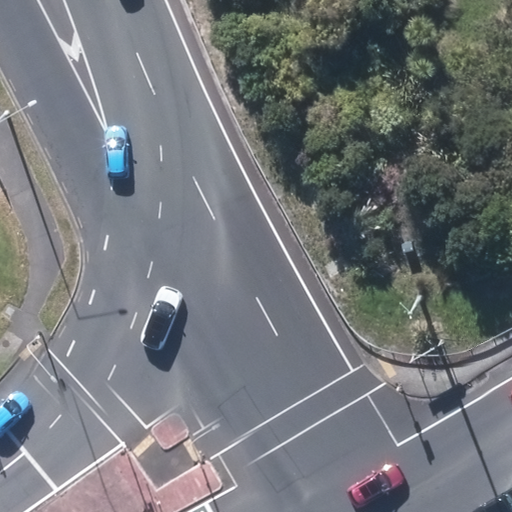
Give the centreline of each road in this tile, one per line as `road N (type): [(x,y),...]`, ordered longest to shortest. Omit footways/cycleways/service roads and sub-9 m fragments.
road 1 (secondary): [(291,511),(168,211)]
road 2 (secondary): [(0,470),(93,398),(144,314),(168,211)]
road 3 (secondary): [(333,511),(511,408)]
road 4 (secondary): [(168,211),(127,95)]
